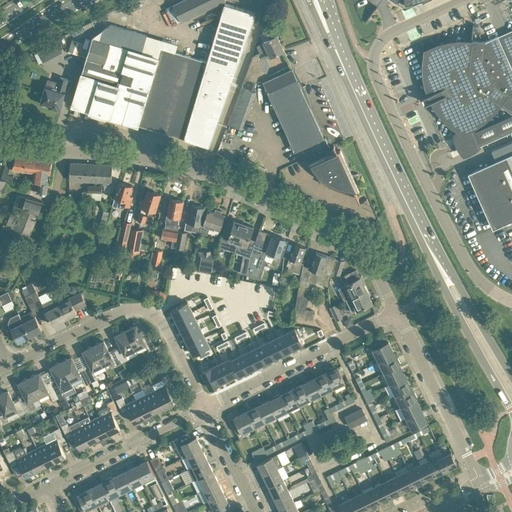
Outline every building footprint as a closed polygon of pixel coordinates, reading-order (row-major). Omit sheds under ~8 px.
[(181,21),(224,0),(182,0),(173,5),(181,21)] [(392,0),(405,8),(423,0),(392,0)] [(72,40),(69,51),(87,57),(72,104),(91,110),(90,114),(91,117),(105,121),(108,119),(109,116),(184,138),(210,146),(256,12),(225,3),(207,61),(160,46),(157,56),(93,37),(92,40),(85,38),(84,43),(72,40)] [(441,88),(440,88),(443,96),(445,95),(446,98),(452,103),(458,106),(465,108),(472,107),(479,105),(485,102),(490,97),(498,103),(455,122),(460,134),(473,128),(475,131),(511,114),(511,66),(498,36),(485,41),(472,40),(474,23),(473,23),(471,40),(470,53),(463,53),(456,55),(450,59),(445,64),(442,71),(440,77),(441,85),(441,88)] [(252,90),(255,81),(263,60),(263,59),(284,50),(277,35),(276,35),(273,28),(261,33),(265,41),(258,44),(257,46),(260,52),(260,53),(253,56),(228,123),(242,128),(256,91),(252,90)] [(57,41),(50,45),(55,56),(62,52),(57,41)] [(295,151),(324,138),(292,69),(263,82),(295,151)] [(46,85),(40,103),(59,109),(68,79),(60,76),(59,82),(57,88),(46,85)] [(460,134),(457,135),(464,152),(511,131),(511,114),(475,131),(473,128),(460,134)] [(359,190),(344,158),(341,149),(309,164),(310,165),(311,168),(313,170),(315,172),(316,174),(318,176),(319,177),(322,179),(319,182),(320,183),(322,180),(326,182),(329,184),(331,185),(333,186),(336,187),(338,188),(342,189),(345,190),(348,190),(350,191),(354,191),(358,198),(359,198),(355,191),(359,190)] [(511,216),(511,152),(496,160),(497,162),(471,173),(494,225),(511,216)] [(35,159),(33,159),(16,156),(12,169),(33,171),(35,159)] [(39,186),(38,191),(47,193),(51,161),(35,159),(33,171),(34,172),(32,181),(40,182),(39,186)] [(88,181),(88,163),(70,162),(70,180),(88,181)] [(88,163),(88,181),(112,182),(113,164),(88,163)] [(12,183),(14,177),(8,175),(6,180),(12,183)] [(115,197),(112,205),(113,206),(113,205),(119,207),(119,208),(123,209),(124,205),(129,206),(129,205),(132,196),(129,195),(132,185),(119,181),(117,191),(115,197)] [(155,211),(158,203),(161,194),(148,190),(145,199),(142,199),(140,207),(142,208),(138,220),(145,222),(149,209),(155,211)] [(26,244),(39,213),(42,201),(26,196),(17,193),(12,212),(3,234),(26,244)] [(163,228),(161,237),(167,238),(176,240),(177,240),(177,239),(178,230),(183,200),(170,198),(169,206),(168,206),(167,216),(167,222),(166,228),(163,228)] [(200,232),(203,216),(205,206),(192,204),(190,212),(188,212),(186,222),(184,229),(200,232)] [(220,230),(222,224),(225,215),(208,209),(203,224),(220,230)] [(223,236),(220,246),(235,251),(244,223),(234,220),(234,221),(230,232),(229,235),(225,234),(223,233),(223,236)] [(118,243),(127,245),(131,223),(123,221),(118,243)] [(244,223),(235,251),(243,254),(240,273),(247,274),(249,265),(250,256),(252,251),(252,250),(254,243),(249,241),(250,239),(254,226),(244,223)] [(139,251),(143,230),(131,228),(128,249),(139,251)] [(178,230),(177,239),(185,240),(187,232),(178,230)] [(247,274),(247,275),(260,279),(266,260),(273,262),(279,264),(282,256),(285,249),(288,239),(272,234),(259,230),(256,239),(254,243),(252,250),(252,251),(250,256),(249,265),(247,274)] [(301,273),(303,265),(304,262),(301,262),(306,247),(294,242),(289,258),(287,265),(289,265),(288,269),(301,273)] [(154,249),(152,263),(160,265),(163,250),(154,249)] [(193,266),(195,267),(212,270),(215,254),(210,254),(210,251),(204,250),(204,252),(196,251),(193,266)] [(330,275),(333,269),(336,258),(316,252),(311,267),(308,279),(311,280),(321,284),(328,285),(330,275)] [(340,274),(341,270),(344,261),(336,258),(333,269),(335,269),(334,272),(340,274)] [(96,261),(93,270),(100,272),(103,263),(96,261)] [(308,279),(311,267),(303,265),(301,273),(295,318),(313,320),(315,311),(306,309),(311,280),(308,279)] [(345,284),(340,287),(346,299),(351,297),(366,290),(361,279),(363,278),(361,275),(359,276),(356,269),(342,276),(345,284)] [(281,273),(279,288),(288,289),(291,274),(281,273)] [(51,290),(56,288),(53,282),(52,283),(51,280),(49,280),(47,281),(51,290)] [(64,318),(54,298),(42,303),(32,282),(26,285),(40,311),(45,308),(46,310),(53,325),(53,324),(64,318)] [(34,314),(40,311),(26,285),(22,287),(23,289),(22,290),(32,310),(20,316),(23,322),(30,335),(41,329),(42,330),(35,316),(34,314)] [(366,290),(351,297),(346,299),(352,312),(372,302),(366,290)] [(0,303),(3,305),(12,300),(8,291),(0,294),(0,303)] [(86,304),(82,295),(81,292),(69,298),(69,299),(63,302),(60,294),(54,297),(55,298),(54,298),(64,318),(76,312),(76,313),(77,313),(75,309),(86,304)] [(188,301),(171,309),(176,319),(192,311),(188,301)] [(342,317),(338,308),(336,304),(330,306),(332,311),(336,320),(342,317)] [(192,311),(176,319),(180,327),(197,319),(192,311)] [(23,322),(20,316),(19,313),(11,318),(9,323),(19,343),(26,340),(25,338),(30,335),(23,322)] [(197,319),(180,327),(184,336),(201,328),(197,319)] [(149,351),(155,348),(148,334),(142,337),(136,325),(133,327),(131,326),(130,327),(128,328),(128,329),(126,330),(135,348),(145,343),(149,351)] [(287,331),(285,332),(293,349),(303,344),(299,335),(300,334),(297,328),(296,329),(295,327),(287,331)] [(201,328),(184,336),(189,345),(205,337),(201,328)] [(125,353),(135,348),(126,330),(125,331),(123,330),(121,331),(120,332),(120,333),(116,335),(122,347),(116,350),(122,362),(128,359),(125,353)] [(285,332),(276,336),(284,353),(293,349),(285,332)] [(276,336),(267,341),(275,358),(284,353),(276,336)] [(205,337),(189,345),(193,354),(210,346),(205,337)] [(122,362),(116,350),(110,353),(104,341),(100,343),(99,342),(97,343),(96,344),(96,345),(94,346),(103,364),(113,359),(116,365),(122,362)] [(267,341),(257,345),(266,362),(275,358),(267,341)] [(379,361),(394,353),(388,341),(381,345),(380,343),(382,342),(381,341),(367,348),(368,349),(373,346),(374,348),(373,349),(379,361)] [(257,345),(248,349),(257,367),(266,362),(257,345)] [(93,369),(103,364),(94,346),(92,347),(91,346),(89,347),(88,348),(87,349),(84,351),(89,363),(83,366),(92,382),(98,379),(96,375),(93,369)] [(248,349),(239,354),(248,371),(257,367),(248,349)] [(385,372),(400,365),(399,364),(400,363),(398,358),(397,358),(394,353),(379,361),(385,372)] [(239,354),(230,358),(239,376),(248,371),(239,354)] [(92,382),(83,366),(78,368),(72,357),(68,359),(67,358),(65,359),(64,360),(63,361),(62,362),(71,380),(81,375),(84,381),(86,385),(92,382)] [(229,358),(220,362),(229,379),(237,374),(238,376),(239,376),(230,358),(229,358)] [(352,360),(352,359),(347,362),(348,362),(351,369),(355,367),(352,360)] [(73,387),(71,380),(62,362),(60,363),(58,362),(57,363),(56,364),(55,365),(51,367),(57,379),(51,381),(59,398),(63,396),(64,391),(73,387)] [(220,362),(211,367),(219,383),(229,379),(220,362)] [(390,383),(405,376),(400,365),(385,372),(390,383)] [(333,387),(345,381),(337,367),(336,367),(336,366),(330,369),(331,370),(326,373),(333,387)] [(211,367),(202,371),(210,388),(219,383),(211,367)] [(139,370),(142,376),(147,373),(145,368),(139,370)] [(59,398),(51,381),(45,384),(39,373),(36,375),(34,374),(33,375),(32,376),(31,377),(29,378),(38,396),(48,391),(53,401),(59,398)] [(321,393),(333,387),(326,373),(314,378),(321,393)] [(155,389),(164,408),(175,403),(168,389),(174,386),(168,374),(162,377),(165,385),(155,389)] [(134,383),(139,381),(136,375),(131,378),(134,383)] [(396,394),(411,387),(405,376),(390,383),(396,394)] [(32,399),(38,396),(29,378),(28,379),(26,378),(25,379),(23,380),(23,381),(19,383),(25,394),(19,397),(26,412),(36,407),(32,399)] [(310,398),(321,393),(314,378),(303,384),(310,398)] [(118,392),(130,386),(128,380),(115,386),(118,392)] [(364,395),(368,393),(363,383),(359,385),(364,395)] [(299,404),(310,398),(303,384),(292,389),(299,404)] [(401,406),(416,399),(416,398),(417,397),(414,392),(413,392),(411,387),(396,394),(401,406)] [(159,410),(164,408),(155,389),(146,394),(155,413),(159,411),(159,410)] [(288,409),(299,404),(292,389),(280,395),(288,409)] [(20,399),(14,402),(8,391),(5,392),(3,392),(2,392),(0,393),(0,394),(0,414),(4,412),(5,415),(17,409),(20,415),(26,412),(19,397),(20,399)] [(343,406),(349,403),(355,401),(351,392),(345,395),(347,399),(340,402),(343,406)] [(374,405),(368,394),(368,393),(364,395),(366,400),(370,407),(374,405)] [(151,416),(155,413),(146,394),(136,399),(145,417),(150,415),(151,416)] [(280,395),(279,394),(274,397),(274,398),(269,400),(276,415),(288,409),(280,395)] [(81,399),(83,405),(89,402),(86,396),(81,399)] [(145,417),(136,399),(126,404),(122,396),(116,399),(122,412),(128,409),(135,422),(145,417)] [(78,407),(83,405),(81,399),(75,402),(78,407)] [(407,417),(422,410),(416,399),(401,406),(407,417)] [(119,412),(115,403),(113,400),(107,403),(111,410),(101,415),(110,434),(120,429),(113,415),(119,412)] [(265,420),(276,415),(269,400),(258,406),(265,420)] [(375,418),(386,414),(389,412),(383,401),(374,405),(370,407),(373,414),(375,418)] [(332,412),(343,406),(340,402),(329,408),(332,412)] [(254,426),(265,420),(258,406),(247,412),(254,426)] [(329,408),(329,407),(324,410),(328,419),(322,422),(324,426),(336,420),(331,412),(332,412),(329,408)] [(350,427),(367,418),(362,408),(345,416),(350,427)] [(422,410),(407,417),(413,429),(428,422),(422,410)] [(62,424),(67,422),(62,412),(57,415),(62,424)] [(239,434),(254,426),(247,412),(235,417),(238,425),(235,426),(234,424),(233,425),(240,439),(241,438),(239,434)] [(385,428),(382,421),(388,418),(386,414),(375,418),(377,423),(381,430),(385,428)] [(104,436),(110,434),(101,415),(91,420),(100,439),(105,437),(104,436)] [(90,443),(81,425),(79,420),(69,425),(67,422),(61,425),(63,429),(68,438),(73,435),(80,448),(90,443)] [(96,441),(100,439),(91,420),(81,425),(90,443),(96,440),(96,441)] [(322,422),(315,425),(313,420),(308,422),(312,432),(324,426),(322,422)] [(301,437),(312,432),(308,422),(303,424),(306,430),(299,433),(301,437)] [(437,442),(431,429),(429,425),(417,431),(419,435),(426,431),(432,444),(437,442)] [(27,429),(30,434),(36,431),(33,426),(27,429)] [(65,440),(61,431),(59,427),(53,430),(57,438),(47,443),(56,461),(66,456),(59,443),(65,440)] [(16,431),(19,436),(25,434),(22,428),(16,431)] [(391,439),(388,435),(385,428),(381,430),(384,437),(386,442),(391,439)] [(408,440),(419,435),(417,431),(406,436),(408,440)] [(187,432),(169,441),(170,441),(171,441),(174,448),(177,446),(182,457),(182,458),(187,455),(202,448),(196,436),(191,439),(187,432)] [(290,443),(301,437),(299,433),(288,439),(290,443)] [(397,446),(408,440),(406,436),(395,442),(397,446)] [(279,448),(290,443),(288,439),(277,444),(279,448)] [(303,454),(307,452),(302,441),(298,443),(303,454)] [(37,448),(46,467),(51,465),(50,464),(56,461),(47,443),(41,446),(40,442),(35,444),(37,448)] [(400,453),(397,446),(395,442),(383,447),(389,458),(400,453)] [(267,454),(279,448),(277,444),(270,448),(265,450),(267,454)] [(26,476),(36,471),(27,453),(25,447),(21,448),(18,448),(16,449),(14,450),(7,453),(14,465),(19,462),(26,476)] [(267,454),(265,450),(264,447),(252,452),(256,459),(267,454)] [(384,460),(389,458),(383,447),(372,453),(374,457),(381,454),(384,460)] [(42,469),(46,467),(37,448),(27,453),(36,471),(42,468),(42,469)] [(193,466),(208,459),(202,448),(187,455),(193,466)] [(444,455),(449,466),(457,462),(451,451),(444,455)] [(309,466),(311,466),(314,464),(307,452),(303,454),(309,466)] [(368,460),(374,457),(372,453),(361,459),(367,470),(372,468),(368,460)] [(449,466),(444,455),(443,453),(431,459),(438,473),(450,468),(449,466)] [(157,470),(163,467),(167,465),(162,454),(151,459),(157,470)] [(263,475),(278,468),(272,456),(257,463),(263,475)] [(199,478),(213,470),(208,459),(193,466),(199,478)] [(361,473),(367,470),(361,459),(350,464),(352,468),(357,465),(361,473)] [(427,479),(438,473),(431,459),(420,464),(427,479)] [(135,466),(143,481),(154,475),(147,460),(135,466)] [(319,475),(317,471),(314,464),(311,466),(309,466),(313,473),(307,476),(310,480),(315,477),(319,475)] [(345,472),(352,468),(350,464),(338,470),(340,474),(345,472)] [(416,484),(427,479),(420,464),(408,470),(416,484)] [(131,486),(143,481),(135,466),(124,472),(131,486)] [(168,475),(163,467),(157,470),(162,481),(174,476),(172,473),(168,475)] [(269,486),(283,479),(278,468),(263,475),(269,486)] [(204,489),(219,482),(213,470),(199,478),(204,489)] [(342,478),(340,474),(338,470),(327,475),(331,483),(342,478)] [(416,484),(408,470),(397,475),(404,490),(405,490),(406,491),(411,488),(410,487),(416,484)] [(120,492),(131,486),(124,472),(113,477),(120,492)] [(325,487),(321,480),(319,475),(315,477),(317,482),(320,489),(325,487)] [(393,495),(404,490),(397,475),(386,481),(393,495)] [(120,492),(113,477),(112,478),(111,476),(106,479),(107,480),(102,483),(109,497),(120,492)] [(168,492),(170,491),(172,490),(169,484),(173,482),(171,477),(174,476),(162,481),(168,492)] [(274,497),(289,490),(283,479),(269,486),(274,497)] [(382,501),(393,495),(386,481),(375,486),(382,501)] [(210,500),(224,493),(219,482),(204,489),(210,500)] [(98,503),(109,497),(102,483),(90,488),(98,503)] [(376,504),(382,501),(375,486),(363,492),(370,507),(371,506),(372,508),(377,505),(376,504)] [(330,498),(328,494),(325,487),(320,489),(316,491),(322,502),(326,500),(330,498)] [(82,511),(82,510),(98,503),(90,488),(78,494),(82,502),(79,503),(78,501),(77,502),(82,511)] [(172,490),(170,491),(168,492),(173,504),(179,501),(177,497),(175,498),(172,490)] [(280,509),(294,501),(289,490),(274,497),(280,509)] [(359,511),(370,507),(363,492),(352,497),(359,511)] [(215,511),(230,505),(224,493),(210,500),(215,511)] [(344,511),(359,511),(352,497),(340,503),(344,511)] [(335,509),(332,502),(330,498),(326,500),(331,511),(335,509)] [(157,508),(163,505),(161,500),(154,504),(157,508)] [(177,511),(184,511),(188,511),(182,500),(179,501),(173,504),(177,511)] [(281,511),(299,511),(294,501),(280,509),(281,511)]
